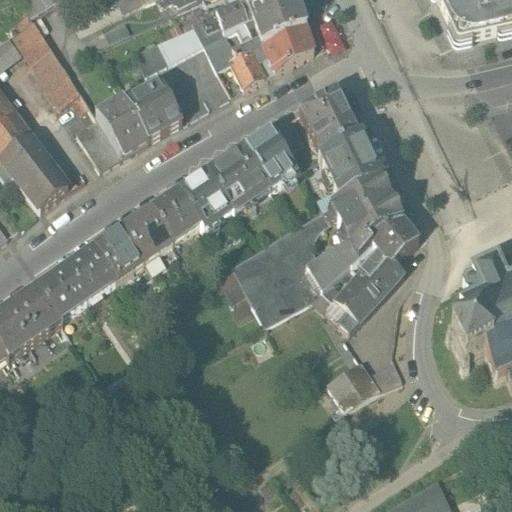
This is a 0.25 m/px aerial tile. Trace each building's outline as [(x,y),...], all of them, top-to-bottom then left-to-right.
[(48,0),(19,0),(13,3),(28,26),(53,9),(48,0)] [(137,0),(143,12),(167,0),(137,0)] [(293,0),(233,0),(238,11),(192,32),(201,50),(235,33),(251,26),(297,8),(293,0)] [(511,0),(432,0),(457,52),(490,42),(511,37),(511,0)] [(297,8),(251,26),(235,33),(241,45),(255,39),(259,45),(232,56),(231,56),(236,66),(262,52),(261,50),(305,33),(297,8)] [(40,43),(31,30),(7,47),(15,59),(20,56),(40,43)] [(123,31),(102,41),(106,52),(127,42),(123,31)] [(305,33),(261,50),(262,52),(236,66),(230,70),(243,96),(313,57),(305,33)] [(73,94),(40,43),(20,56),(53,107),(73,94)] [(7,47),(0,52),(0,77),(18,64),(15,59),(7,47)] [(228,48),(206,58),(217,77),(230,70),(236,66),(231,56),(232,56),(228,48)] [(158,51),(135,61),(144,83),(166,71),(158,51)] [(159,92),(123,111),(148,150),(182,131),(159,92)] [(73,94),(53,107),(59,115),(79,102),(73,94)] [(335,99),(299,120),(322,163),(357,144),(335,99)] [(123,111),(121,108),(94,126),(96,128),(121,166),(148,150),(123,111)] [(0,168),(27,147),(0,113),(0,168)] [(96,128),(76,141),(100,179),(121,166),(96,128)] [(288,166),(269,138),(243,156),(268,193),(270,196),(294,180),(286,168),(288,166)] [(378,188),(357,144),(322,163),(319,165),(340,209),(378,188)] [(68,198),(27,147),(0,168),(0,169),(3,174),(0,176),(0,186),(1,188),(10,182),(40,220),(68,198)] [(243,156),(207,180),(232,217),(268,193),(243,156)] [(207,180),(178,200),(199,231),(203,236),(232,217),(207,180)] [(340,209),(328,216),(338,233),(334,235),(337,241),(332,244),(337,253),(317,266),(304,273),(320,300),(321,299),(350,273),(362,262),(371,255),(367,250),(366,249),(367,249),(402,229),(378,188),(340,209)] [(178,200),(150,218),(171,250),(199,231),(178,200)] [(171,250),(150,218),(122,238),(143,269),(171,250)] [(320,300),(304,273),(317,266),(312,258),(313,247),(318,239),(326,234),(319,221),(308,227),(230,274),(265,332),(314,305),(320,300)] [(402,229),(367,249),(367,250),(371,255),(362,262),(369,268),(357,279),(366,287),(388,268),(392,272),(393,271),(418,249),(402,229)] [(122,238),(94,256),(115,288),(143,269),(122,238)] [(115,288),(94,256),(66,275),(87,307),(115,288)] [(511,286),(507,289),(496,266),(470,278),(471,280),(464,284),(462,289),(470,306),(459,311),(469,334),(452,341),(452,340),(446,343),(449,350),(452,348),(463,372),(460,373),(463,380),(469,377),(467,373),(484,365),(494,387),(505,382),(511,396),(511,286)] [(357,279),(350,273),(321,299),(345,321),(336,331),(347,340),(402,279),(393,271),(392,272),(388,268),(366,287),(357,279)] [(87,307),(66,275),(37,295),(58,325),(59,326),(87,307)] [(37,295),(0,319),(0,352),(4,358),(6,361),(18,353),(20,356),(50,336),(47,333),(58,325),(37,295)] [(393,368),(380,374),(382,379),(389,393),(402,387),(393,368)] [(362,369),(329,389),(343,411),(326,422),(330,428),(379,396),(372,385),(362,369)] [(382,379),(372,385),(379,396),(389,393),(382,379)] [(449,511),(437,486),(386,511),(449,511)]
